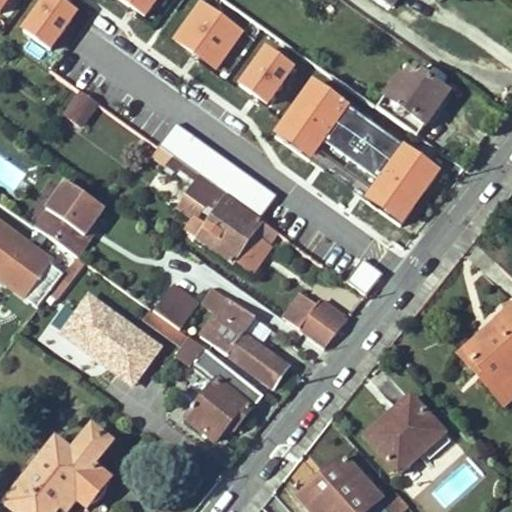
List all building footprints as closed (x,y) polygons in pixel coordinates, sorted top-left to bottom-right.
[(67,0),(39,0),(22,27),(53,48),(79,8),(67,0)] [(120,0),(144,17),(156,0),(120,0)] [(203,0),(196,0),(171,39),(217,70),(246,28),(203,0)] [(377,0),(390,9),(396,0),(377,0)] [(266,104),(296,64),(266,41),(235,81),(266,104)] [(379,106),(375,111),(415,139),(448,95),(414,70),(405,83),(399,78),(379,106)] [(312,78),(273,133),(403,224),(442,169),(312,78)] [(83,94),(66,117),(78,125),(94,102),(83,94)] [(176,124),(162,145),(263,214),(278,196),(176,124)] [(196,175),(170,157),(162,167),(167,171),(162,176),(169,181),(165,187),(178,197),(183,201),(186,198),(204,210),(205,209),(215,216),(196,241),(230,266),(261,223),(200,178),(196,175)] [(68,185),(36,231),(45,237),(75,258),(95,230),(107,212),(68,185)] [(197,220),(204,210),(186,198),(183,201),(179,207),(197,220)] [(95,230),(75,258),(81,262),(101,234),(95,230)] [(9,288),(38,308),(75,258),(45,237),(9,288)] [(347,282),(364,295),(381,273),(364,260),(347,282)] [(181,333),(199,306),(173,288),(154,313),(181,333)] [(283,322),(297,332),(315,307),(301,297),(283,322)] [(138,337),(89,303),(59,345),(108,380),(138,337)] [(315,307),(297,332),(324,351),(346,323),(318,303),(315,307)] [(242,337),(255,321),(233,305),(223,318),(221,316),(217,321),(215,318),(199,339),(271,390),(286,371),(242,337)] [(456,356),(469,370),(473,366),(497,393),(509,382),(511,382),(511,307),(496,321),(495,333),(494,341),(487,346),(479,346),(468,346),(456,356)] [(260,396),(181,333),(154,313),(150,310),(143,319),(192,358),(195,360),(190,366),(214,385),(203,399),(198,404),(196,408),(192,405),(187,412),(190,415),(186,420),(215,442),(223,431),(225,429),(227,428),(231,422),(236,426),(260,396)] [(496,321),(468,346),(479,346),(487,346),(494,341),(495,333),(496,321)] [(138,337),(108,380),(124,391),(154,349),(138,337)] [(473,366),(469,370),(504,410),(511,402),(511,382),(509,382),(497,393),(473,366)] [(395,476),(440,435),(407,399),(362,440),(395,476)] [(232,432),(236,426),(231,422),(227,428),(232,432)] [(77,487),(91,469),(111,444),(93,430),(73,454),(58,442),(7,506),(13,511),(57,511),(61,507),(67,511),(68,511),(78,501),(85,492),(77,487)] [(334,488),(306,511),(364,511),(378,501),(341,459),(322,475),(334,488)] [(98,475),(91,469),(77,487),(85,492),(98,475)] [(78,501),(87,509),(108,483),(98,475),(85,493),(78,501)] [(295,499),(306,511),(334,488),(322,475),(295,499)]
